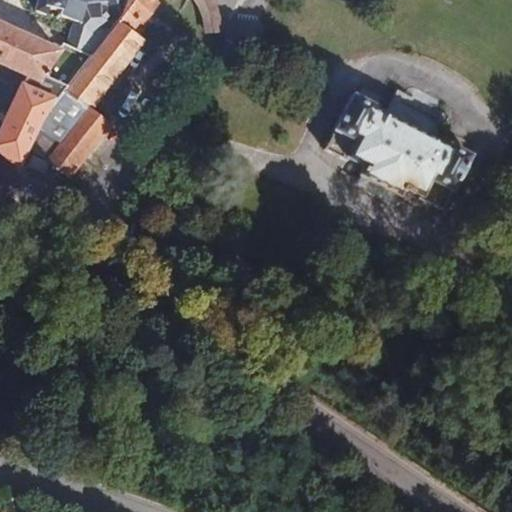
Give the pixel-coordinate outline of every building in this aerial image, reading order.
[(45,121),(32,142),(57,165),(69,149),(63,144),(89,110),(140,43),(129,33),(140,18),(143,20),(154,6),(151,3),(153,0),(132,0),(134,5),(85,68),(45,121)] [(61,47),(59,54),(85,68),(134,5),(132,0),(38,0),(35,12),(46,16),(49,9),(59,12),(58,16),(73,21),(66,47),(61,47)] [(212,0),(194,0),(198,5),(203,18),(205,34),(221,32),(216,8),(212,0)] [(25,97),(0,149),(0,153),(18,168),(32,142),(45,121),(85,68),(59,54),(0,25),(0,64),(36,81),(29,99),(25,97)] [(375,108),(357,98),(351,95),(324,150),(346,162),(348,159),(362,166),(358,175),(400,197),(404,188),(419,196),(418,199),(441,210),(470,157),(447,144),(445,147),(436,142),(448,117),(441,113),(441,106),(438,101),(413,88),(408,89),(403,93),(397,90),(384,115),(375,110),(375,108)] [(361,91),(357,98),(375,108),(379,99),(361,91)] [(69,149),(82,160),(110,125),(89,110),(63,144),(69,149)] [(69,149),(57,165),(69,175),(82,160),(69,149)] [(36,177),(44,160),(31,152),(21,171),(36,177)]
